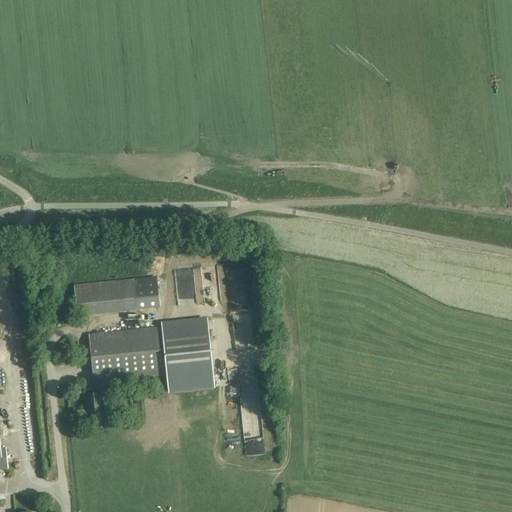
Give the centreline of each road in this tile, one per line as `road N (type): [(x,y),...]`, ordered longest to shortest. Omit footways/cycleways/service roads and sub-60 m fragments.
road 1 (track): [(174,256),(195,225),(258,206),(393,197),(394,177),(328,164),(260,164)]
road 2 (unclassified): [(65,511),(48,359)]
road 3 (track): [(393,197),(511,213)]
